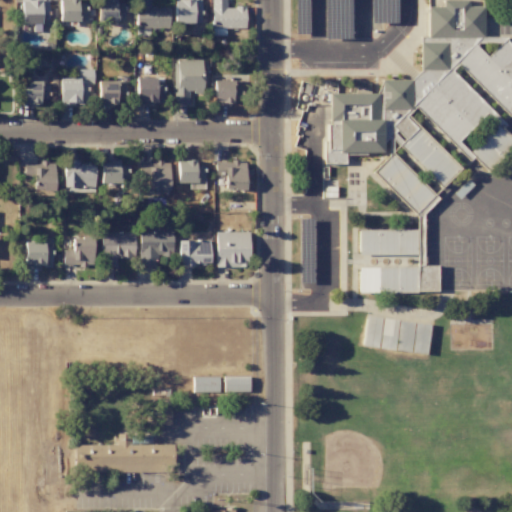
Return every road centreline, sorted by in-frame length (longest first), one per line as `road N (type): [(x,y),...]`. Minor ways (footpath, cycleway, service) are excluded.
road 1 (residential): [(277,511),(273,0)]
road 2 (residential): [(276,299),(0,299)]
road 3 (residential): [(0,134),(273,133)]
